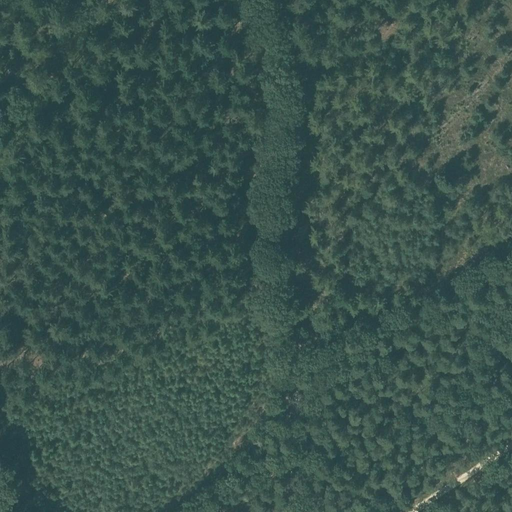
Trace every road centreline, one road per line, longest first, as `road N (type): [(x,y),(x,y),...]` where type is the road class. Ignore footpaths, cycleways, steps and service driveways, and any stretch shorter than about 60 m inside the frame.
road 1 (track): [(266,0),(292,59),(282,235),(310,511)]
road 2 (track): [(511,445),(411,511)]
